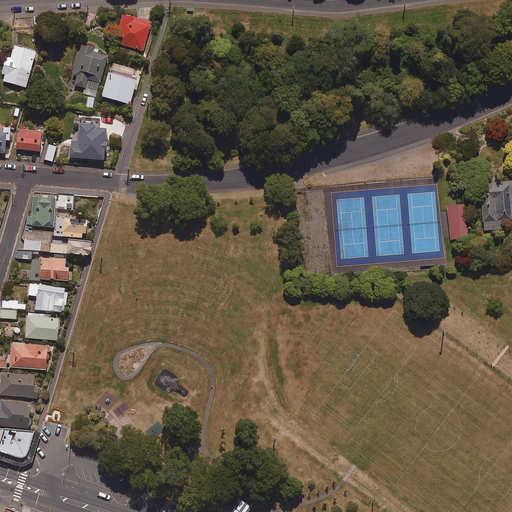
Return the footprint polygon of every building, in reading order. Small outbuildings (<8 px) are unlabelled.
[(150,20),(122,13),(114,42),(143,50),(150,20)] [(36,51),(14,44),(10,57),(5,55),(0,72),(4,73),(2,80),(25,87),(36,51)] [(93,47),(81,44),(69,83),(96,91),(108,54),(93,49),(93,47)] [(134,68),(113,62),(111,69),(133,74),(134,68)] [(136,78),(108,70),(101,95),(129,103),(136,78)] [(103,159),(106,128),(95,127),(95,124),(88,123),(88,119),(79,118),(77,144),(71,144),(70,157),(103,159)] [(24,123),(19,123),(16,148),(39,150),(41,130),(23,128),(24,123)] [(3,125),(2,128),(0,128),(0,152),(5,153),(6,139),(9,139),(10,126),(3,125)] [(56,145),(48,143),(44,159),(52,161),(56,145)] [(483,230),(501,228),(500,219),(511,218),(511,187),(511,181),(480,183),(483,230)] [(27,215),(26,227),(32,228),(33,225),(53,226),(55,194),(33,193),(31,216),(27,215)] [(57,196),(57,209),(73,209),(73,196),(57,196)] [(464,204),(446,206),(450,239),(468,237),(464,204)] [(86,218),(57,216),(56,228),(54,228),(54,235),(81,236),(81,232),(85,232),(86,218)] [(90,238),(52,237),(52,243),(51,243),(50,251),(89,253),(90,238)] [(40,240),(24,240),(24,249),(40,249),(40,240)] [(31,250),(17,250),(17,258),(31,258),(31,250)] [(64,264),(64,256),(37,257),(38,259),(31,259),(31,279),(67,278),(67,264),(64,264)] [(63,287),(29,282),(28,294),(36,295),(35,308),(62,312),(63,305),(65,305),(67,291),(63,291),(63,287)] [(25,303),(17,303),(17,301),(1,301),(1,318),(17,318),(17,310),(25,310),(25,303)] [(56,340),(58,317),(50,316),(50,314),(27,312),(25,337),(56,340)] [(47,344),(11,342),(9,367),(45,369),(47,344)] [(0,379),(0,394),(37,397),(37,388),(33,388),(34,374),(1,371),(0,379)] [(30,402),(0,399),(0,424),(27,427),(30,402)] [(0,452),(21,460),(31,431),(0,428),(0,452)] [(246,511),(251,505),(239,498),(229,511),(246,511)]
